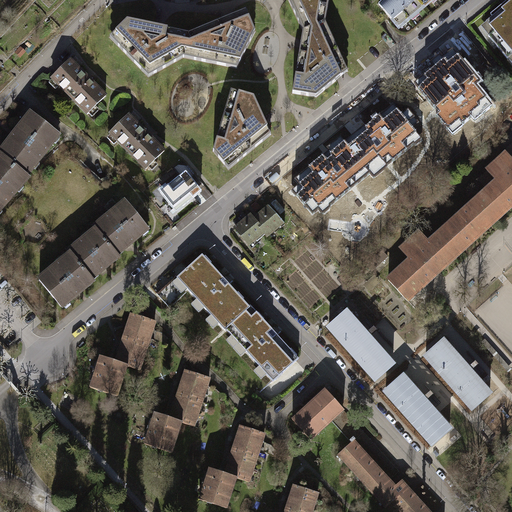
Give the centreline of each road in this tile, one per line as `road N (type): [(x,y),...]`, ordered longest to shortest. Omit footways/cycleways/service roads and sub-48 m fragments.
road 1 (residential): [(204,223),(464,511)]
road 2 (residential): [(204,223),(473,0)]
road 3 (residential): [(24,369),(204,223)]
road 4 (residential): [(105,0),(0,104)]
